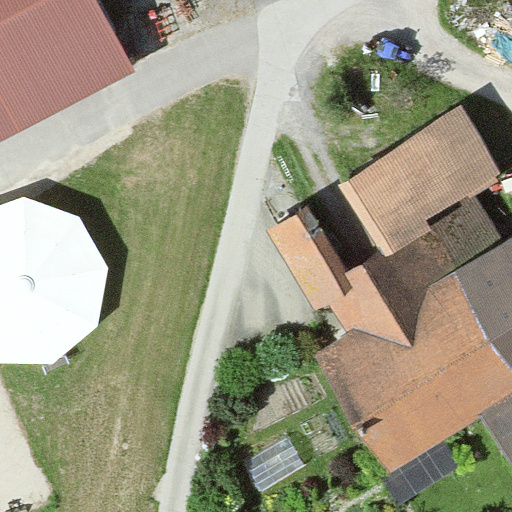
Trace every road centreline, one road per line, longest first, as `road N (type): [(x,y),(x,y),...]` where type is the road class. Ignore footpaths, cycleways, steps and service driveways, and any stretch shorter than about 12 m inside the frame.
road 1 (track): [(172,511),(279,16)]
road 2 (residential): [(0,157),(320,0)]
